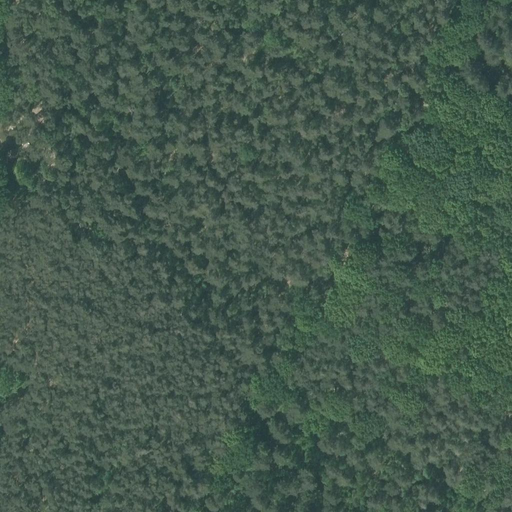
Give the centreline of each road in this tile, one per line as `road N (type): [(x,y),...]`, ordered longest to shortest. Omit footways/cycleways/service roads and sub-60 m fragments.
road 1 (track): [(287,355),(490,0)]
road 2 (track): [(280,366),(511,504)]
road 3 (track): [(199,511),(280,366)]
